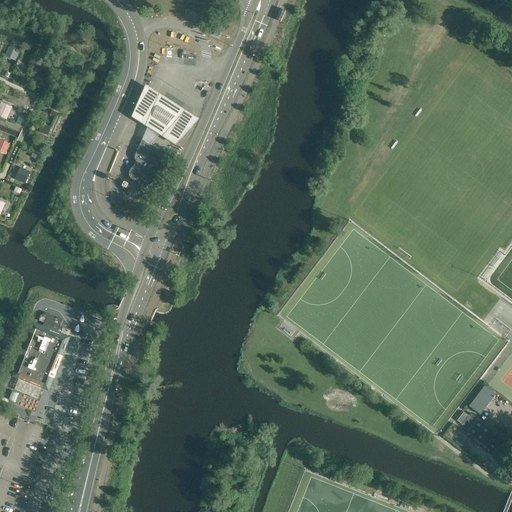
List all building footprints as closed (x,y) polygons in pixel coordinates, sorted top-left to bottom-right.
[(9,45),(5,55),(16,60),(20,50),(9,45)] [(45,60),(31,55),(27,65),(41,71),(45,60)] [(174,99),(145,81),(132,112),(148,122),(142,139),(143,139),(149,144),(160,130),(174,140),(199,115),(174,99)] [(0,115),(6,118),(11,108),(2,104),(0,107),(0,115)] [(48,136),(51,128),(44,125),(41,132),(48,136)] [(11,143),(1,139),(0,141),(0,152),(6,155),(11,143)] [(151,184),(176,157),(175,156),(174,158),(170,154),(166,151),(166,150),(163,153),(149,144),(143,139),(142,139),(135,155),(135,156),(135,157),(135,158),(135,159),(136,160),(136,161),(136,162),(137,162),(136,164),(131,169),(130,170),(130,171),(129,171),(129,173),(129,174),(129,175),(129,176),(130,177),(130,178),(131,179),(132,179),(133,180),(134,181),(135,181),(137,181),(138,180),(140,180),(140,179),(141,179),(143,176),(148,181),(151,183),(151,184)] [(32,172),(21,167),(15,179),(26,184),(32,172)] [(39,321),(38,324),(65,335),(66,332),(67,330),(59,326),(61,321),(46,314),(41,316),(39,321)] [(49,391),(70,337),(65,335),(38,324),(33,322),(12,377),(49,391)] [(482,414),(496,391),(484,384),(470,406),(482,414)] [(16,401),(19,392),(13,390),(10,399),(16,401)] [(466,409),(457,420),(468,429),(477,418),(466,409)] [(506,440),(477,418),(466,433),(495,455),(506,440)]
